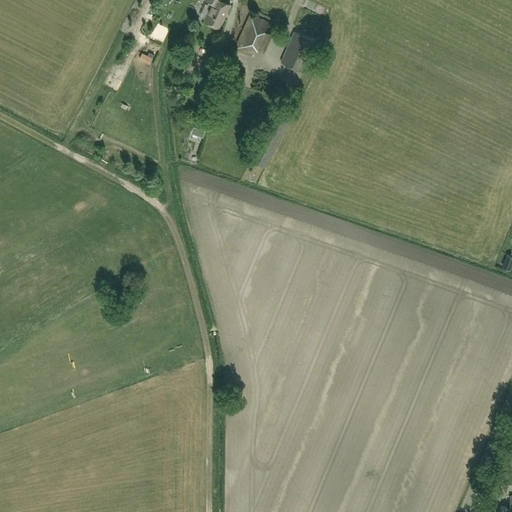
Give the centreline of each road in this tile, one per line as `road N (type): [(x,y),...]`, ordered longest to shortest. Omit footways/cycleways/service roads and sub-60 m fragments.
road 1 (track): [(0,116),(164,208),(205,336),(211,511)]
road 2 (unclassified): [(465,511),(511,398)]
